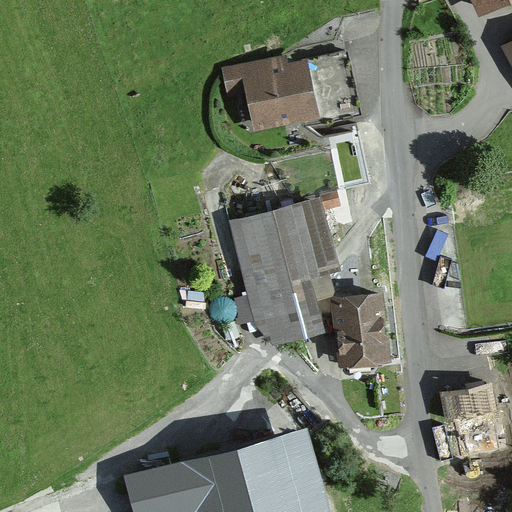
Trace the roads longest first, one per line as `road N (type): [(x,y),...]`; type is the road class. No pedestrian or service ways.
road 1 (residential): [(433,511),(412,350),(397,0)]
road 2 (track): [(401,156),(511,97)]
